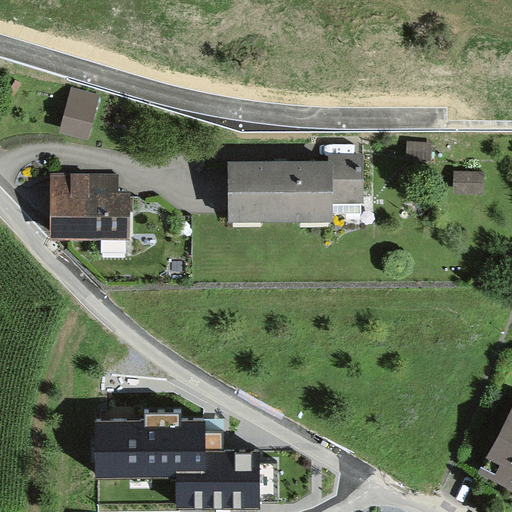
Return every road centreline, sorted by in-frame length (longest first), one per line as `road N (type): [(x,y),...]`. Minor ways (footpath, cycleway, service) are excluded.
road 1 (trunk): [(511,337),(77,338),(0,326)]
road 2 (residential): [(375,480),(133,337),(0,203)]
road 3 (residential): [(0,45),(237,111),(445,122)]
